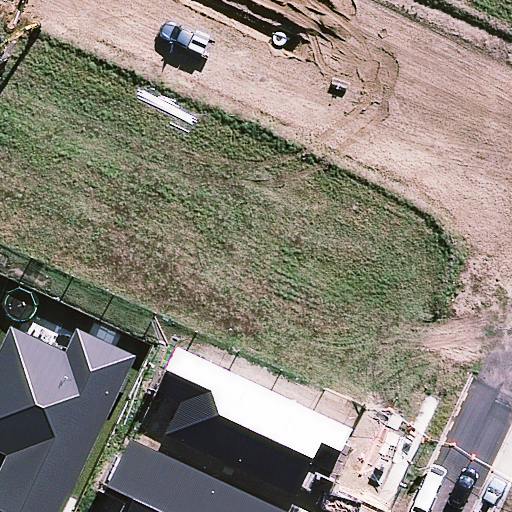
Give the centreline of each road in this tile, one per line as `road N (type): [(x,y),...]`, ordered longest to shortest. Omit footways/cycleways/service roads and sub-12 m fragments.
road 1 (residential): [(184,0),(511,153)]
road 2 (residential): [(502,380),(441,511)]
